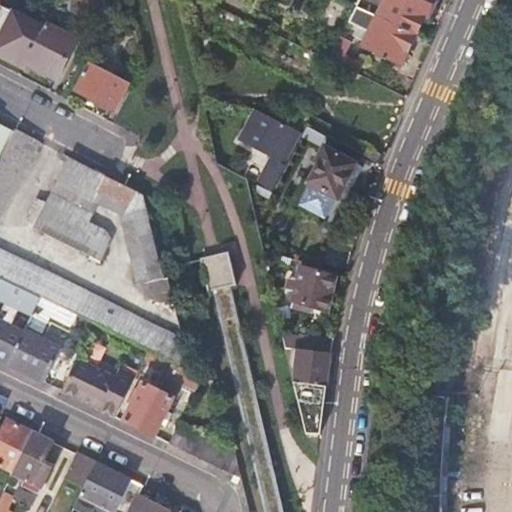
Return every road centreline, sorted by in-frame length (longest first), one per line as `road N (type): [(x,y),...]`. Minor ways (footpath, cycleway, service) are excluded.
road 1 (residential): [(332,511),(370,262),(472,0)]
road 2 (residential): [(220,511),(195,478),(0,383)]
road 3 (unclassified): [(114,152),(0,92)]
